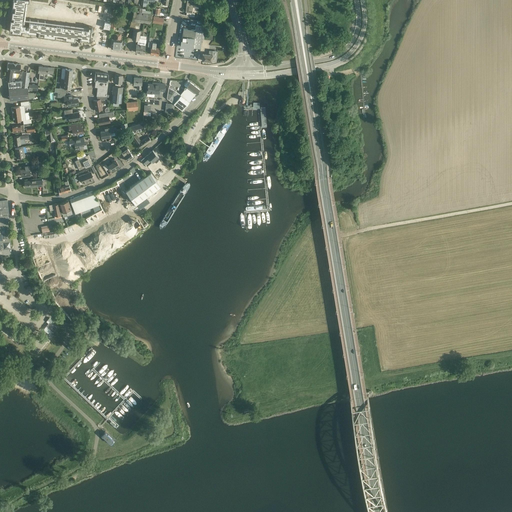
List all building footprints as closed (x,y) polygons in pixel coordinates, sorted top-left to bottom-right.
[(15,0),(11,28),(90,40),(92,27),(29,17),(28,24),(23,24),(26,0),(15,0)] [(185,12),(186,13),(186,16),(194,17),(195,13),(192,13),(193,7),(198,8),(199,2),(187,0),(185,12)] [(141,13),(142,8),(135,7),(134,11),(132,21),(151,24),(152,17),(152,15),(141,13)] [(201,39),(203,28),(204,26),(196,25),(195,30),(184,29),(181,46),(193,48),(193,47),(200,48),(201,39)] [(203,28),(201,39),(214,40),(215,30),(203,28)] [(145,45),(145,43),(146,43),(146,38),(140,37),(141,30),(133,29),(132,39),(139,40),(139,41),(138,41),(137,44),(136,44),(135,52),(144,53),(145,45)] [(114,39),(112,39),(111,48),(121,49),(122,40),(120,40),(121,34),(115,34),(114,39)] [(148,47),(151,47),(150,54),(158,55),(159,48),(156,48),(156,43),(153,42),(148,42),(148,47)] [(212,54),(212,51),(209,50),(209,54),(203,53),(202,60),(212,61),(213,54),(212,54)] [(7,77),(6,81),(8,81),(9,88),(10,100),(29,98),(28,88),(30,72),(22,71),(21,81),(15,81),(15,78),(14,78),(14,77),(19,77),(19,73),(20,73),(21,64),(8,63),(7,70),(8,70),(7,77)] [(39,66),(38,72),(40,72),(39,79),(40,79),(40,82),(44,83),(44,80),(45,74),(48,74),(53,75),(54,68),(48,67),(39,66)] [(55,92),(57,92),(65,93),(66,93),(66,92),(66,88),(71,88),(72,78),(74,78),(75,77),(75,74),(75,73),(73,72),(73,70),(66,69),(65,79),(62,79),(60,88),(55,88),(55,92)] [(95,72),(94,80),(95,80),(95,79),(96,80),(108,80),(108,73),(95,72)] [(121,87),(121,83),(122,83),(123,75),(115,74),(115,82),(115,86),(113,86),(112,102),(121,103),(123,87),(121,87)] [(134,85),(137,85),(137,89),(141,90),(141,85),(142,85),(142,77),(134,77),(134,84),(134,85)] [(96,80),(95,87),(98,87),(97,96),(102,96),(107,96),(108,81),(108,80),(96,80)] [(197,94),(200,90),(190,82),(187,86),(188,87),(181,95),(176,91),(169,87),(167,96),(167,98),(182,111),(185,107),(189,102),(196,93),(197,94)] [(165,91),(165,84),(156,83),(155,84),(148,84),(147,92),(159,93),(159,91),(165,91)] [(57,92),(57,97),(64,98),(65,103),(68,102),(68,105),(78,104),(77,97),(73,98),(73,95),(65,96),(65,93),(57,92)] [(100,99),(94,100),(96,110),(102,109),(100,99)] [(13,114),(25,113),(24,105),(29,105),(29,101),(21,102),(21,106),(12,107),(13,114)] [(137,101),(126,102),(127,110),(133,110),(137,109),(138,109),(137,101)] [(75,120),(80,119),(80,117),(81,116),(80,114),(79,113),(79,111),(73,112),(72,109),(65,110),(65,114),(68,114),(70,121),(73,120),(74,120),(75,120)] [(100,118),(98,118),(100,124),(110,122),(109,117),(114,116),(113,111),(99,114),(100,118)] [(25,113),(13,114),(14,121),(23,120),(24,124),(31,123),(31,119),(26,120),(25,113)] [(81,126),(81,123),(69,125),(70,130),(72,129),(73,134),(84,132),(83,126),(81,126)] [(143,123),(130,127),(132,133),(131,133),(132,136),(137,144),(140,148),(151,141),(148,136),(141,142),(136,134),(135,132),(145,129),(143,123)] [(105,130),(101,131),(102,138),(112,136),(111,133),(114,132),(113,126),(104,127),(105,130)] [(29,139),(28,135),(14,137),(15,144),(21,144),(21,143),(25,143),(25,139),(29,139)] [(85,141),(84,137),(69,140),(70,146),(75,145),(76,150),(87,148),(86,141),(85,141)] [(27,154),(25,154),(24,146),(15,148),(17,157),(27,155),(27,154)] [(127,161),(133,157),(130,152),(128,148),(122,152),(124,156),(127,161)] [(153,150),(141,160),(145,164),(150,160),(151,161),(151,160),(153,162),(159,157),(153,150)] [(91,160),(89,155),(77,160),(79,166),(78,166),(80,170),(91,164),(90,161),(91,160)] [(113,162),(109,165),(107,166),(106,164),(103,166),(106,171),(111,168),(112,170),(119,166),(114,158),(111,160),(113,162)] [(36,168),(35,166),(43,165),(42,161),(31,162),(32,169),(36,168)] [(30,175),(29,166),(23,167),(23,169),(21,169),(22,176),(30,175)] [(91,172),(79,176),(80,180),(82,179),(83,183),(93,179),(91,172)] [(149,201),(146,196),(160,185),(150,172),(126,190),(139,208),(149,201)] [(97,192),(101,202),(103,201),(105,205),(111,203),(106,189),(97,192)] [(75,212),(99,203),(97,201),(98,200),(93,191),(70,199),(73,207),(75,212)] [(0,249),(11,248),(9,227),(8,215),(9,215),(7,199),(0,200),(0,249)] [(59,203),(64,216),(67,215),(66,211),(71,209),(68,200),(59,203)] [(59,203),(49,205),(50,210),(54,209),(55,216),(61,215),(59,203)] [(142,230),(148,224),(142,217),(135,222),(142,230)] [(54,325),(52,324),(50,322),(48,323),(46,326),(51,330),(54,325)] [(38,352),(48,341),(41,336),(32,347),(38,352)] [(95,355),(89,350),(69,371),(75,376),(95,355)] [(369,388),(348,392),(347,393),(346,394),(347,395),(347,396),(348,397),(349,397),(370,394),(371,393),(372,393),(372,392),(372,391),(372,390),(372,389),(371,389),(370,388),(369,388)] [(107,435),(106,433),(105,433),(103,435),(103,436),(110,443),(111,443),(113,441),(113,440),(111,438),(112,438),(108,434),(107,435)]
